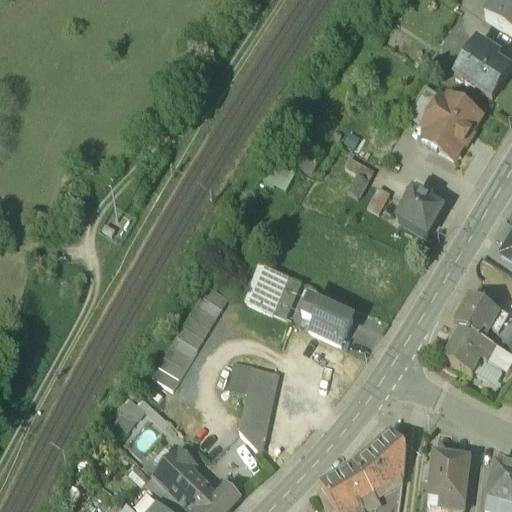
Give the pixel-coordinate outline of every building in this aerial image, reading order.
[(511,0),(503,0),(492,17),(488,14),(485,19),(511,37),(511,0)] [(500,58),(477,44),(455,80),(463,85),(466,80),(479,88),(476,93),(492,103),(511,73),(497,64),(500,58)] [(449,106),(425,91),(412,113),(435,128),(449,106)] [(435,128),(425,144),(455,162),(479,124),(449,106),(435,128)] [(374,175),(351,163),(345,173),(358,180),(368,185),(374,175)] [(358,180),(348,197),(358,203),(368,185),(358,180)] [(434,202),(417,192),(398,225),(428,242),(444,214),(431,207),(434,202)] [(511,243),(502,259),(511,265),(511,243)] [(301,290),(259,273),(245,311),(273,323),(285,328),(301,290)] [(153,387),(173,399),(227,308),(207,296),(153,387)] [(484,310),(470,302),(454,331),(462,335),(484,348),(490,337),(500,319),(491,314),(494,309),(487,305),(484,310)] [(353,328),(309,308),(302,323),(313,328),(309,339),(342,353),(353,328)] [(500,319),(490,337),(498,341),(509,324),(500,319)] [(511,325),(509,324),(498,341),(490,337),(484,348),(505,360),(511,346),(511,325)] [(484,348),(462,335),(444,365),(472,381),(480,366),(501,379),(510,363),(505,360),(484,348)] [(276,372),(259,368),(257,378),(274,382),(276,372)] [(254,375),(237,372),(231,397),(248,400),(253,377),(254,377),(254,375)] [(248,400),(240,440),(258,459),(275,382),(274,382),(257,378),(254,377),(253,377),(248,400)] [(511,383),(498,405),(511,409),(511,383)] [(133,407),(118,425),(132,436),(147,418),(133,407)] [(391,434),(354,468),(373,499),(403,481),(406,452),(391,434)] [(468,462),(434,458),(433,469),(431,469),(430,481),(431,481),(429,500),(463,504),(468,462)] [(179,460),(154,487),(169,500),(188,480),(194,473),(179,460)] [(511,471),(509,469),(507,468),(499,466),(496,467),(494,469),(492,471),(492,474),(493,477),(494,479),(488,503),(502,506),(511,508),(511,471)] [(354,468),(321,489),(334,511),(363,511),(361,507),(373,499),(354,468)] [(224,511),(188,480),(169,500),(179,509),(180,511),(224,511)] [(403,481),(373,499),(375,503),(375,511),(399,511),(401,498),(403,481)] [(169,500),(154,487),(146,494),(163,509),(159,511),(180,511),(179,509),(169,500)] [(462,511),(463,504),(429,500),(427,511),(462,511)] [(500,511),(502,506),(488,503),(486,511),(500,511)]
